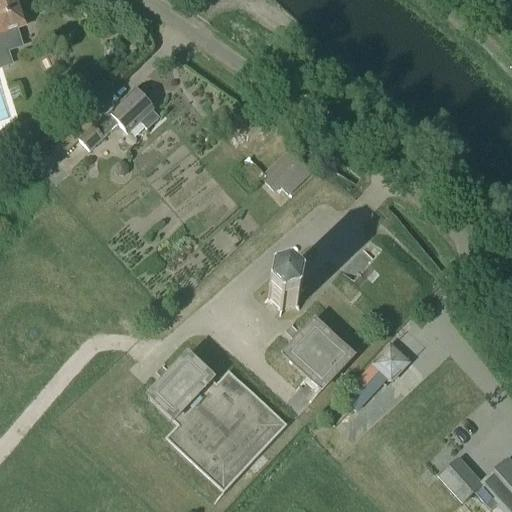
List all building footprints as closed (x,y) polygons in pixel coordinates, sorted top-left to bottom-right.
[(0,0),(0,70),(10,67),(5,54),(20,49),(14,31),(23,28),(14,0),(0,0)] [(91,128),(81,118),(67,132),(48,150),(59,162),(77,144),(88,155),(116,129),(125,138),(139,125),(145,132),(157,122),(150,115),(151,114),(148,111),(148,108),(144,103),(140,102),(133,94),(118,107),(117,106),(91,128)] [(24,170),(41,149),(19,132),(3,153),(24,170)] [(41,178),(59,162),(48,150),(30,166),(41,178)] [(309,176),(288,154),(260,180),(273,196),(279,190),(286,198),(309,176)] [(123,165),(117,165),(113,169),(113,176),(117,179),(123,179),(127,175),(127,169),(123,165)] [(352,286),(388,320),(407,300),(371,266),(352,286)] [(288,283),(289,277),(288,277),(286,282),(271,287),(267,284),(266,285),(270,288),(267,304),(262,306),(262,307),(267,306),(279,317),(278,322),(279,322),(280,317),(296,312),(300,315),(301,314),(297,311),(300,295),(305,293),(305,292),(300,293),(288,283)] [(321,398),(355,361),(313,322),(279,359),(321,398)] [(223,498),(286,430),(227,376),(217,386),(186,357),(145,401),(176,430),(164,443),(223,498)] [(385,383),(370,369),(342,399),(357,413),(385,383)] [(483,492),(457,463),(436,482),(461,508),(473,497),(487,511),(491,511),(495,509),(497,511),(511,511),(511,470),(506,464),(490,478),(494,483),(483,492)]
